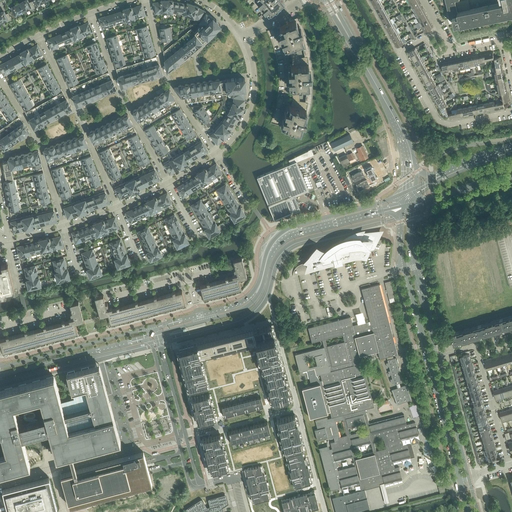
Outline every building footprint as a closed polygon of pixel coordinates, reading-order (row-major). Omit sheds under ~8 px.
[(32,9),(35,8),(31,1),(29,3),(28,0),(26,1),(25,1),(25,0),(20,3),(20,4),(24,12),(29,9),(31,8),(32,9)] [(261,0),(265,5),(267,7),(270,11),(283,0),(261,0)] [(503,0),(504,2),(458,12),(455,1),(458,0),(445,0),(446,2),(450,19),(453,18),(455,26),(460,25),(460,26),(508,16),(511,15),(511,0),(500,0),(501,1),(503,0)] [(183,3),(183,2),(180,1),(178,12),(184,13),(187,3),(183,3)] [(380,1),(373,5),(375,9),(383,5),(380,1)] [(14,7),(12,8),(13,10),(10,12),(14,18),(17,17),(16,15),(18,14),(18,15),(23,13),(24,12),(20,4),(19,4),(19,3),(14,6),(14,7)] [(190,5),(191,4),(187,3),(184,13),(183,15),(188,17),(192,5),(190,5)] [(420,3),(412,7),(415,12),(422,8),(420,3)] [(137,17),(144,14),(141,5),(134,7),(137,17)] [(192,5),(188,17),(194,19),(194,17),(198,6),(195,5),(194,6),(192,5)] [(383,5),(375,9),(378,14),(385,10),(383,5)] [(198,7),(198,6),(194,17),(200,20),(204,11),(198,7)] [(135,19),(138,18),(137,17),(134,7),(132,8),(132,7),(131,7),(127,8),(130,19),(131,21),(135,20),(135,19)] [(123,10),(120,11),(124,21),(126,20),(130,19),(127,8),(123,9),(123,10)] [(418,17),(425,13),(422,8),(415,12),(414,13),(416,18),(418,17)] [(387,9),(385,10),(378,14),(381,19),(388,15),(390,14),(387,9)] [(117,11),(113,12),(117,23),(124,21),(120,11),(117,12),(117,11)] [(8,21),(11,19),(8,13),(5,14),(4,12),(2,13),(2,12),(0,12),(0,22),(0,24),(1,23),(6,21),(5,20),(7,19),(8,21)] [(110,15),(107,15),(110,25),(117,23),(113,12),(109,14),(110,15)] [(200,22),(202,24),(201,24),(201,25),(199,28),(194,32),(196,34),(199,38),(203,42),(207,37),(207,38),(211,35),(211,34),(213,32),(213,33),(213,32),(215,30),(216,29),(219,27),(218,27),(218,26),(220,25),(218,22),(218,21),(216,19),(216,20),(215,19),(213,17),(212,17),(210,15),(206,13),(200,22)] [(425,13),(418,17),(420,21),(428,17),(425,13)] [(107,15),(100,18),(103,27),(110,25),(107,15)] [(388,15),(381,19),(383,24),(391,19),(388,15)] [(420,21),(419,22),(421,27),(430,22),(428,17),(420,21)] [(391,19),(383,24),(386,28),(395,23),(392,19),(391,19)] [(299,29),(298,26),(296,20),(279,26),(281,31),(282,35),(284,39),(285,42),(287,47),(304,41),(302,35),(301,35),(300,32),(302,31),(301,28),(299,29)] [(88,22),(81,25),(85,34),(86,34),(92,31),(88,22)] [(430,22),(421,27),(424,32),(433,27),(430,22)] [(395,23),(386,28),(388,33),(398,28),(395,23)] [(160,29),(160,30),(160,32),(161,32),(161,35),(170,33),(172,32),(171,26),(167,27),(166,24),(160,25),(161,28),(160,28),(160,29)] [(79,37),(79,39),(84,37),(83,37),(86,36),(86,34),(85,34),(81,25),(79,26),(78,25),(74,27),(79,37)] [(148,30),(147,28),(146,26),(135,29),(137,35),(148,31),(148,30)] [(71,29),(70,29),(68,30),(72,40),(75,39),(79,37),(74,27),(70,28),(71,29)] [(398,28),(388,33),(391,38),(398,34),(399,34),(400,33),(398,28)] [(65,31),(61,32),(66,43),(65,43),(66,44),(73,41),(72,40),(68,30),(65,32),(65,31)] [(149,34),(149,33),(148,31),(137,35),(139,40),(150,37),(150,36),(149,34)] [(61,32),(57,34),(58,35),(55,36),(59,45),(65,43),(66,43),(61,32)] [(169,39),(171,38),(170,33),(161,35),(161,36),(161,37),(162,39),(162,40),(163,40),(164,46),(170,41),(169,39)] [(109,43),(108,43),(109,43),(118,41),(120,40),(118,34),(107,38),(108,40),(109,43)] [(202,43),(203,42),(202,42),(203,42),(199,38),(196,34),(191,38),(198,46),(200,44),(200,45),(200,44),(201,45),(203,43),(202,43)] [(398,34),(391,38),(394,42),(401,38),(399,34),(398,34)] [(55,36),(48,39),(52,48),(59,45),(55,36)] [(151,42),(152,42),(152,41),(151,41),(151,39),(151,38),(150,39),(150,37),(139,40),(141,46),(152,42),(151,42)] [(196,47),(198,46),(191,38),(187,42),(194,50),(194,49),(195,50),(197,48),(196,48),(197,48),(196,47)] [(401,38),(394,42),(396,47),(404,43),(401,38)] [(110,46),(110,48),(110,49),(111,49),(120,46),(118,41),(109,43),(109,45),(109,46),(110,46)] [(97,44),(96,44),(95,42),(85,47),(87,52),(98,48),(98,47),(97,47),(97,44)] [(152,42),(141,46),(142,51),(153,48),(153,47),(152,44),(153,44),(152,44),(152,42)] [(193,50),(194,50),(187,42),(182,45),(189,54),(189,53),(189,54),(190,53),(190,54),(192,52),(192,51),(193,50)] [(36,57),(35,57),(36,58),(43,55),(37,44),(31,48),(36,57)] [(111,51),(112,54),(121,51),(121,52),(123,51),(122,45),(120,46),(111,49),(111,51)] [(187,55),(189,54),(182,45),(178,49),(184,57),(185,57),(187,56),(187,55)] [(28,48),(24,50),(29,61),(33,58),(35,57),(36,57),(31,48),(28,49),(28,48)] [(98,48),(87,52),(89,57),(100,53),(100,52),(99,50),(99,49),(98,48)] [(155,52),(154,50),(154,49),(153,48),(142,51),(144,57),(155,53),(155,52)] [(415,48),(408,52),(410,57),(418,52),(415,48)] [(182,59),(183,59),(184,57),(178,49),(173,53),(178,59),(180,61),(181,61),(183,60),(182,59)] [(20,54),(18,55),(23,64),(25,62),(26,63),(29,61),(24,50),(20,53),(20,54)] [(112,54),(113,56),(113,57),(114,59),(113,59),(114,59),(114,60),(123,57),(121,52),(121,51),(112,54)] [(418,52),(410,57),(413,62),(421,57),(418,52)] [(493,62),(493,58),(494,58),(493,52),(484,54),(485,60),(491,58),(492,62),(493,62)] [(102,57),(101,55),(101,54),(101,55),(100,53),(89,57),(92,63),(94,62),(102,58),(102,57)] [(178,63),(180,61),(178,59),(173,53),(168,57),(173,62),(175,65),(176,65),(178,64),(178,63)] [(58,60),(58,61),(59,61),(60,63),(59,63),(60,63),(60,64),(71,59),(68,54),(58,58),(58,60)] [(15,56),(11,57),(12,58),(17,67),(23,64),(18,55),(15,56)] [(421,57),(413,62),(416,66),(423,62),(425,61),(423,56),(421,57)] [(8,60),(5,62),(10,71),(17,67),(12,58),(11,57),(8,59),(8,60)] [(115,62),(114,62),(115,62),(115,64),(115,65),(116,65),(125,63),(123,57),(114,60),(115,62)] [(173,67),(175,65),(173,62),(168,57),(165,60),(166,67),(167,70),(166,70),(167,70),(167,72),(170,69),(171,69),(173,68),(173,67)] [(494,58),(493,58),(493,62),(495,61),(496,67),(502,66),(500,57),(494,58)] [(102,58),(94,62),(96,67),(104,63),(105,63),(104,62),(103,60),(102,58)] [(61,66),(62,68),(62,69),(71,65),(69,60),(71,59),(60,64),(61,65),(60,66),(61,66)] [(5,62),(0,64),(0,67),(4,74),(10,71),(5,62)] [(423,62),(416,66),(418,71),(426,67),(423,62)] [(96,67),(94,68),(96,73),(107,69),(107,68),(106,68),(105,65),(106,65),(105,65),(104,63),(96,67)] [(46,64),(36,69),(39,74),(49,69),(49,68),(48,66),(48,65),(47,66),(46,64)] [(158,64),(153,66),(155,72),(156,76),(158,75),(159,75),(161,75),(161,74),(162,74),(161,74),(162,74),(162,72),(162,71),(161,72),(161,69),(159,64),(158,64)] [(308,64),(291,65),(291,70),(291,73),(291,79),(291,82),(291,87),(309,86),(309,80),(309,77),(311,77),(311,73),(309,73),(309,70),(308,64)] [(64,73),(64,74),(73,70),(71,65),(62,69),(63,71),(64,73)] [(156,76),(155,72),(153,66),(147,67),(149,74),(150,77),(153,77),(156,77),(155,76),(156,76)] [(148,78),(150,77),(149,74),(147,67),(142,69),(145,79),(146,79),(146,80),(148,79),(148,78)] [(426,67),(418,71),(421,76),(429,71),(426,67)] [(49,69),(39,74),(42,79),(52,74),(52,73),(50,71),(51,71),(50,70),(50,71),(49,69)] [(142,80),(145,79),(142,69),(136,71),(139,81),(140,81),(142,81),(142,80),(143,80),(142,80)] [(66,79),(67,79),(75,76),(73,70),(64,74),(65,76),(66,79)] [(431,76),(433,75),(430,70),(429,71),(421,76),(423,80),(431,76)] [(136,82),(137,82),(139,81),(136,71),(130,73),(133,83),(134,83),(137,82),(136,82)] [(131,83),(133,83),(130,73),(124,74),(126,80),(127,84),(128,84),(128,85),(128,84),(128,85),(131,84),(131,83)] [(55,79),(55,78),(54,78),(53,76),(53,75),(53,76),(52,74),(42,79),(45,84),(55,79)] [(125,85),(127,84),(126,80),(124,74),(118,76),(120,80),(120,81),(120,82),(121,84),(121,85),(121,86),(122,86),(123,86),(123,87),(125,86),(125,85)] [(69,84),(68,84),(69,84),(69,85),(78,81),(75,76),(67,79),(67,81),(67,82),(68,82),(69,84)] [(431,76),(423,80),(426,85),(434,81),(431,76)] [(13,88),(13,89),(13,88),(13,89),(23,83),(21,78),(10,84),(11,85),(11,86),(12,86),(13,88)] [(220,80),(221,85),(220,85),(221,90),(222,93),(228,92),(232,92),(232,93),(233,93),(232,95),(244,97),(245,92),(245,89),(245,85),(246,85),(246,82),(245,82),(245,78),(242,78),(241,78),(238,78),(239,78),(238,78),(238,79),(237,79),(237,78),(234,78),(231,79),(231,78),(231,79),(226,79),(226,80),(220,80)] [(56,81),(56,80),(56,81),(55,79),(45,84),(48,90),(49,89),(49,88),(58,84),(57,84),(58,83),(57,83),(56,81)] [(108,86),(110,91),(112,90),(113,90),(115,89),(116,88),(113,82),(112,79),(106,81),(108,86)] [(108,92),(110,91),(108,86),(106,81),(101,83),(105,93),(106,93),(106,94),(108,93),(108,92)] [(434,81),(426,85),(429,90),(436,86),(434,81)] [(16,93),(15,93),(16,94),(16,93),(16,94),(26,88),(23,83),(13,89),(14,90),(14,91),(16,93)] [(103,94),(105,93),(101,83),(95,86),(99,96),(99,95),(100,96),(100,95),(100,96),(102,95),(102,94),(103,94)] [(49,88),(49,89),(52,94),(60,89),(60,88),(59,86),(59,85),(58,86),(58,84),(49,88)] [(178,85),(179,86),(178,86),(174,87),(175,88),(175,89),(177,91),(181,96),(186,96),(184,85),(181,86),(181,85),(178,85)] [(97,97),(97,96),(99,96),(95,86),(90,88),(94,98),(95,98),(97,97)] [(436,86),(429,90),(431,95),(439,90),(436,86)] [(17,95),(17,96),(18,98),(19,98),(19,99),(29,93),(26,88),(16,94),(17,95)] [(92,99),(94,98),(90,88),(84,91),(88,100),(89,100),(89,101),(91,100),(91,99),(92,99)] [(172,93),(170,91),(171,91),(170,91),(169,89),(169,90),(168,89),(168,90),(168,89),(166,91),(164,93),(169,102),(175,98),(172,94),(172,93)] [(439,90),(431,95),(434,99),(442,95),(439,90)] [(86,101),(88,100),(84,91),(78,93),(81,98),(83,103),(83,102),(83,103),(84,103),(86,102),(86,101)] [(160,94),(161,95),(159,96),(164,105),(169,102),(164,93),(163,93),(163,92),(161,94),(160,94)] [(508,92),(502,93),(503,99),(501,99),(502,103),(503,102),(504,102),(509,101),(508,92)] [(20,100),(20,101),(21,103),(22,104),(32,98),(29,93),(19,99),(20,100)] [(74,99),(75,100),(75,101),(76,103),(76,104),(76,103),(77,105),(78,105),(80,104),(81,104),(81,103),(83,103),(81,98),(78,93),(73,95),(74,99)] [(442,95),(434,99),(436,104),(444,100),(442,95)] [(154,99),(159,108),(164,105),(159,96),(157,97),(156,97),(154,98),(154,99)] [(233,103),(244,107),(243,107),(243,106),(245,99),(235,97),(233,103)] [(24,108),(24,109),(34,103),(32,98),(22,104),(22,105),(22,106),(23,106),(24,108)] [(69,104),(69,103),(68,102),(66,98),(61,101),(64,106),(66,111),(68,110),(69,110),(71,109),(71,108),(72,108),(71,106),(70,106),(69,104)] [(149,101),(149,102),(148,102),(154,111),(159,108),(154,99),(152,100),(151,100),(149,101)] [(495,104),(496,110),(505,108),(503,102),(502,103),(501,99),(499,100),(500,103),(495,104)] [(9,104),(8,102),(8,101),(6,100),(0,104),(0,110),(0,111),(10,104),(9,104),(10,104),(9,104)] [(444,100),(436,104),(439,109),(444,106),(447,105),(444,100)] [(64,113),(64,112),(66,111),(64,106),(61,101),(56,104),(61,114),(61,113),(61,114),(62,113),(62,114),(64,113)] [(143,105),(144,105),(143,105),(149,114),(154,111),(148,102),(147,103),(146,103),(144,104),(143,105)] [(233,103),(231,102),(229,107),(241,112),(244,107),(233,103)] [(12,108),(11,106),(10,104),(0,111),(3,116),(13,109),(13,108),(12,108)] [(59,115),(61,114),(56,104),(50,107),(56,116),(56,117),(56,116),(57,117),(59,116),(58,115),(59,115)] [(139,108),(138,108),(144,117),(149,114),(143,105),(141,106),(139,107),(139,108)] [(195,111),(194,112),(195,112),(196,114),(197,115),(198,116),(206,110),(202,106),(200,107),(199,105),(192,106),(195,111)] [(306,119),(304,119),(305,116),(306,110),(289,105),(283,126),(300,131),(302,125),(303,122),(305,123),(306,119)] [(444,106),(439,109),(443,117),(449,114),(450,114),(449,110),(447,111),(444,106)] [(54,118),(56,116),(50,107),(45,110),(50,119),(51,119),(51,120),(53,118),(54,118)] [(229,107),(227,112),(239,117),(241,112),(229,107)] [(133,111),(134,113),(133,113),(134,114),(134,113),(135,115),(135,116),(138,120),(144,117),(138,108),(136,109),(135,109),(133,110),(134,111),(133,111)] [(182,111),(180,109),(181,109),(180,109),(180,108),(170,114),(173,119),(175,118),(183,113),(182,112),(182,111)] [(16,113),(14,111),(15,111),(14,111),(13,109),(3,116),(7,120),(16,114),(16,113)] [(450,114),(449,114),(450,120),(459,118),(458,112),(452,113),(451,109),(449,110),(450,114)] [(45,110),(40,113),(45,122),(46,122),(46,123),(48,121),(48,120),(50,119),(45,110)] [(201,120),(201,121),(201,120),(202,121),(202,120),(204,123),(211,118),(206,110),(198,116),(199,118),(201,120)] [(227,112),(224,117),(235,124),(237,121),(236,120),(237,119),(238,117),(239,117),(227,112)] [(43,124),(43,123),(45,122),(40,113),(35,116),(40,125),(41,125),(43,124)] [(183,113),(175,118),(173,119),(176,124),(178,123),(186,118),(185,116),(183,114),(184,114),(183,113),(183,114),(183,113)] [(124,115),(124,116),(122,117),(127,126),(132,124),(130,119),(130,118),(129,116),(128,116),(128,114),(127,115),(127,114),(127,115),(126,114),(124,115)] [(33,126),(33,127),(34,128),(35,128),(36,128),(38,127),(37,127),(38,127),(38,126),(40,125),(35,116),(30,119),(29,119),(32,124),(31,124),(32,124),(33,126)] [(117,119),(117,120),(121,129),(127,126),(122,117),(120,118),(119,118),(117,119)] [(233,127),(235,124),(224,117),(221,122),(221,121),(221,122),(231,130),(230,129),(232,126),(233,127)] [(178,123),(176,124),(179,129),(181,128),(189,123),(188,121),(186,119),(187,119),(186,118),(178,123)] [(112,122),(111,122),(112,122),(111,122),(116,132),(121,129),(117,120),(115,121),(114,120),(114,121),(114,120),(112,121),(112,122)] [(106,125),(110,134),(116,132),(111,122),(109,123),(108,123),(106,124),(106,125)] [(221,122),(217,126),(227,134),(231,130),(221,122)] [(23,123),(18,126),(24,135),(26,134),(27,134),(29,133),(28,132),(29,132),(29,131),(28,130),(28,129),(27,127),(26,127),(23,123)] [(181,128),(184,133),(192,128),(191,126),(189,124),(190,124),(189,123),(181,128)] [(101,127),(100,127),(105,137),(110,134),(106,125),(104,126),(103,126),(103,125),(102,126),(101,126),(101,127)] [(145,130),(145,131),(147,133),(146,133),(147,133),(148,135),(156,130),(153,125),(145,130)] [(24,136),(24,135),(18,126),(13,130),(19,138),(21,137),(22,137),(24,136)] [(217,126),(214,130),(215,131),(224,139),(227,134),(217,126)] [(96,129),(95,130),(100,139),(105,137),(100,127),(98,128),(95,129),(96,129)] [(156,130),(148,135),(150,137),(149,138),(150,138),(151,140),(161,134),(158,128),(156,130)] [(192,129),(193,128),(192,128),(184,133),(187,138),(195,133),(194,131),(194,130),(194,131),(192,129)] [(17,140),(19,138),(13,130),(8,133),(14,142),(14,141),(15,142),(15,141),(15,142),(17,140)] [(90,135),(91,137),(92,139),(94,142),(100,139),(95,130),(93,131),(92,131),(92,130),(90,132),(89,133),(90,134),(90,135)] [(209,133),(210,135),(217,143),(223,138),(224,139),(215,131),(214,130),(209,133)] [(8,133),(3,136),(9,145),(10,145),(12,144),(12,143),(14,142),(8,133)] [(350,133),(331,142),(335,151),(354,142),(350,133)] [(138,138),(138,137),(137,135),(136,134),(126,139),(129,145),(131,144),(130,144),(139,139),(138,138)] [(151,140),(153,142),(152,142),(153,143),(154,144),(162,139),(162,140),(164,139),(161,134),(151,140)] [(80,136),(78,137),(80,142),(82,147),(87,145),(86,141),(86,140),(86,139),(85,139),(85,137),(85,136),(84,137),(84,135),(83,135),(80,135),(80,136)] [(8,147),(7,146),(9,145),(3,136),(0,138),(0,141),(1,144),(2,146),(4,149),(5,148),(5,149),(5,148),(5,149),(7,147),(8,147)] [(73,139),(72,139),(76,149),(82,147),(80,142),(78,137),(76,138),(75,138),(75,137),(73,138),(73,139)] [(67,141),(70,151),(76,149),(72,139),(70,140),(69,139),(67,140),(67,141)] [(140,142),(139,140),(140,140),(139,140),(139,139),(130,144),(131,144),(133,149),(141,145),(141,143),(141,142),(140,142)] [(154,144),(154,145),(156,147),(155,147),(156,148),(157,149),(165,144),(162,140),(162,139),(154,144)] [(197,145),(202,153),(207,150),(201,140),(196,143),(197,145)] [(61,143),(65,153),(70,151),(67,141),(65,142),(64,142),(64,141),(62,142),(62,143),(61,143)] [(56,145),(55,145),(59,155),(65,153),(61,143),(59,144),(58,144),(58,143),(56,144),(56,145)] [(157,150),(158,152),(159,153),(159,152),(160,154),(170,148),(166,143),(165,144),(157,149),(157,150)] [(193,147),(192,147),(198,157),(201,155),(200,154),(202,153),(197,145),(196,143),(192,146),(193,147)] [(50,147),(53,157),(59,155),(55,145),(53,146),(53,145),(50,146),(50,147)] [(142,145),(141,145),(133,149),(131,149),(134,155),(135,154),(144,150),(143,148),(143,147),(143,148),(142,145)] [(357,148),(359,152),(356,153),(360,161),(368,157),(362,145),(357,148)] [(198,157),(192,147),(193,147),(192,146),(187,149),(188,150),(193,159),(195,158),(195,159),(198,157)] [(47,147),(45,148),(45,149),(44,149),(44,151),(44,152),(45,152),(45,154),(46,154),(47,159),(53,157),(50,147),(48,148),(47,148),(47,147)] [(101,155),(101,156),(102,157),(112,152),(110,147),(104,150),(102,151),(99,152),(100,152),(99,153),(100,153),(101,155)] [(145,153),(144,151),(144,150),(135,154),(138,159),(146,155),(146,153),(145,153)] [(189,162),(189,161),(193,159),(188,150),(183,153),(189,163),(189,162)] [(34,152),(32,153),(35,163),(41,161),(39,156),(40,156),(39,156),(39,153),(38,151),(37,151),(35,151),(35,152),(34,152)] [(182,151),(177,154),(184,165),(189,163),(183,153),(182,151)] [(29,153),(28,153),(26,154),(29,164),(35,163),(32,153),(32,152),(31,153),(31,152),(29,153)] [(103,160),(103,161),(104,162),(113,158),(115,158),(112,152),(102,157),(102,158),(103,160)] [(21,155),(20,155),(23,166),(29,164),(26,154),(24,155),(24,154),(23,154),(21,155)] [(177,154),(173,157),(174,159),(180,168),(184,165),(177,154)] [(15,157),(17,167),(23,166),(20,155),(18,156),(18,155),(15,156),(15,157)] [(147,156),(147,155),(146,155),(138,159),(136,160),(139,165),(149,160),(148,158),(147,156)] [(91,157),(91,156),(90,156),(82,159),(83,164),(84,164),(93,161),(92,159),(91,157)] [(9,157),(10,158),(9,158),(8,158),(9,162),(10,162),(10,164),(11,164),(12,169),(17,167),(15,157),(12,158),(12,157),(9,157)] [(105,163),(106,165),(106,166),(107,168),(115,163),(113,158),(104,162),(105,163),(104,163),(105,163)] [(170,161),(169,162),(175,170),(179,168),(180,168),(174,159),(170,161)] [(164,163),(165,164),(170,173),(175,170),(169,162),(170,161),(169,160),(164,163)] [(3,163),(4,167),(2,167),(3,170),(11,169),(12,169),(11,164),(10,164),(10,162),(9,162),(7,162),(6,162),(6,161),(4,162),(4,163),(3,163)] [(94,165),(94,164),(93,162),(93,161),(93,162),(93,161),(84,164),(83,164),(82,165),(84,170),(94,167),(94,165)] [(300,209),(298,203),(299,203),(298,200),(297,201),(295,195),(308,190),(296,161),(257,177),(274,219),(300,209)] [(108,170),(108,171),(109,173),(118,169),(120,168),(117,162),(115,163),(107,168),(108,170)] [(216,176),(217,177),(222,174),(221,172),(222,171),(220,168),(219,168),(216,163),(210,167),(216,176)] [(52,170),(52,171),(53,173),(54,175),(63,172),(65,171),(63,166),(52,170)] [(377,178),(371,166),(365,169),(371,180),(377,178)] [(94,167),(84,170),(86,176),(96,172),(96,170),(95,167),(94,167)] [(212,179),(212,178),(216,176),(210,167),(206,169),(205,168),(205,169),(212,179)] [(118,169),(109,173),(109,174),(110,173),(111,176),(110,176),(111,176),(112,178),(120,174),(118,169)] [(203,171),(201,172),(207,182),(212,179),(205,169),(202,170),(203,171)] [(155,170),(150,172),(154,181),(159,179),(155,170)] [(362,171),(352,176),(354,181),(365,176),(362,171)] [(43,172),(32,175),(33,181),(44,178),(44,176),(43,173),(43,172)] [(54,175),(54,176),(55,178),(55,179),(56,180),(65,177),(63,172),(54,175)] [(98,175),(97,173),(97,172),(96,172),(86,176),(87,181),(98,177),(98,175)] [(145,174),(150,184),(153,183),(152,182),(154,181),(150,172),(145,174)] [(202,184),(203,186),(208,183),(207,182),(201,172),(199,173),(199,172),(196,174),(202,184)] [(145,174),(144,173),(139,175),(140,177),(144,186),(146,185),(147,186),(150,184),(145,174)] [(196,175),(192,178),(198,187),(202,184),(196,174),(196,175)] [(56,180),(56,181),(57,184),(58,186),(69,182),(67,176),(65,177),(56,180)] [(98,177),(87,181),(89,187),(100,183),(100,181),(100,180),(99,180),(99,178),(98,178),(98,177)] [(135,179),(134,177),(129,180),(135,191),(137,190),(137,191),(140,189),(135,179)] [(135,179),(140,189),(140,188),(144,186),(140,177),(135,179)] [(44,179),(45,179),(45,178),(44,178),(33,181),(34,187),(36,186),(46,184),(45,182),(45,181),(44,179)] [(193,190),(194,191),(199,188),(198,187),(192,178),(190,179),(190,178),(187,180),(193,190)] [(129,180),(124,182),(125,184),(130,194),(133,192),(135,191),(129,180)] [(185,182),(183,183),(188,193),(189,192),(193,190),(187,180),(184,182),(185,182)] [(366,180),(356,185),(359,190),(369,186),(366,180)] [(58,187),(59,189),(60,191),(69,188),(71,188),(69,182),(58,186),(58,187)] [(183,183),(177,187),(180,192),(182,196),(182,195),(184,198),(189,194),(189,192),(188,193),(183,183)] [(115,187),(115,189),(120,198),(125,195),(121,186),(120,184),(115,187)] [(125,184),(121,186),(125,195),(129,193),(130,193),(130,194),(125,184)] [(225,184),(215,190),(218,195),(228,188),(225,184)] [(15,185),(5,187),(6,190),(5,190),(6,192),(6,193),(18,191),(17,185),(15,185)] [(60,192),(61,194),(61,195),(62,197),(71,194),(69,188),(60,191),(60,192)] [(222,198),(231,192),(230,190),(229,190),(228,188),(218,195),(221,199),(222,198)] [(105,191),(99,193),(104,204),(109,202),(105,191)] [(232,195),(233,195),(231,192),(222,198),(221,199),(223,204),(225,203),(234,197),(232,195)] [(99,193),(94,195),(99,207),(102,206),(102,205),(104,204),(99,193)] [(167,193),(161,195),(166,205),(165,205),(166,207),(172,204),(171,201),(172,201),(170,198),(169,198),(167,193)] [(49,198),(49,195),(48,195),(39,197),(37,197),(39,203),(50,200),(49,198)] [(94,195),(89,197),(93,208),(95,207),(96,208),(99,207),(94,195)] [(156,197),(161,209),(162,209),(166,207),(165,205),(166,205),(161,195),(156,197)] [(93,208),(89,197),(84,199),(84,198),(89,211),(89,210),(93,208)] [(153,198),(153,199),(151,200),(156,210),(157,212),(162,209),(161,209),(156,197),(153,198)] [(234,197),(225,203),(227,207),(237,201),(235,199),(234,197)] [(84,198),(79,200),(83,212),(85,211),(85,212),(89,211),(84,198)] [(203,204),(200,199),(191,205),(194,209),(203,204)] [(81,212),(83,212),(79,200),(74,202),(78,214),(82,213),(81,212)] [(149,200),(146,201),(152,214),(157,212),(156,210),(151,200),(149,201),(149,200)] [(146,202),(146,203),(141,205),(147,216),(151,214),(152,214),(146,201),(146,202)] [(239,206),(238,204),(237,201),(227,207),(230,211),(239,206)] [(18,202),(9,204),(9,206),(8,207),(9,209),(10,209),(10,210),(19,208),(21,208),(20,202),(18,202)] [(74,202),(69,204),(73,215),(78,214),(78,215),(78,214),(74,202)] [(194,209),(195,211),(196,214),(206,208),(207,207),(204,203),(203,204),(194,209)] [(69,204),(64,206),(68,217),(73,215),(69,204)] [(136,206),(141,217),(142,218),(147,216),(141,205),(139,206),(139,205),(136,206)] [(133,208),(134,208),(132,209),(136,219),(141,217),(136,206),(133,208)] [(228,212),(229,213),(228,214),(231,218),(243,210),(241,207),(240,207),(239,206),(230,211),(228,212)] [(206,208),(196,214),(198,216),(199,218),(208,213),(206,208)] [(48,211),(51,222),(56,221),(53,209),(48,211)] [(128,218),(130,221),(131,223),(137,221),(136,219),(132,209),(126,212),(128,218)] [(245,216),(244,214),(245,214),(244,213),(245,213),(243,210),(231,218),(233,221),(234,221),(235,222),(239,219),(239,220),(242,218),(245,216)] [(49,223),(51,222),(48,211),(43,212),(46,224),(49,224),(49,223)] [(43,212),(37,213),(40,225),(42,224),(43,225),(46,224),(43,212)] [(35,226),(40,225),(37,213),(32,214),(35,227),(35,226),(36,226),(35,226)] [(199,218),(201,220),(200,220),(202,223),(211,217),(208,213),(199,218)] [(32,214),(27,215),(30,227),(32,227),(32,228),(35,227),(32,214)] [(174,214),(165,219),(167,223),(176,219),(174,214)] [(27,215),(22,217),(25,230),(28,229),(28,228),(30,227),(27,215)] [(211,217),(202,223),(203,225),(204,225),(205,227),(213,221),(214,222),(215,221),(212,216),(211,217)] [(21,217),(16,218),(19,230),(24,229),(25,230),(22,217),(21,217)] [(115,217),(109,219),(112,229),(113,229),(118,227),(118,226),(119,226),(117,222),(115,217)] [(16,218),(11,220),(11,221),(14,231),(19,230),(16,218)] [(108,232),(113,231),(113,229),(112,229),(109,219),(104,221),(104,220),(103,220),(108,233),(108,232)] [(167,223),(165,224),(168,229),(179,223),(178,221),(177,221),(176,219),(167,223)] [(98,222),(102,233),(103,235),(108,233),(103,220),(98,222)] [(205,229),(207,232),(217,226),(217,225),(215,222),(214,223),(214,222),(213,221),(205,227),(206,228),(205,228),(205,229)] [(98,222),(93,224),(97,235),(102,233),(98,222)] [(180,226),(179,223),(168,229),(170,233),(172,233),(181,228),(180,226)] [(93,225),(88,226),(93,238),(98,236),(97,235),(93,224),(93,225)] [(219,225),(217,225),(217,226),(207,232),(209,235),(210,235),(211,237),(214,235),(217,234),(217,233),(221,230),(220,229),(221,228),(219,225)] [(93,238),(88,226),(86,227),(86,226),(83,227),(88,240),(93,238)] [(78,230),(82,240),(82,242),(88,240),(83,227),(80,228),(80,229),(78,230)] [(150,232),(147,227),(138,231),(140,236),(150,232)] [(181,228),(172,233),(174,237),(183,233),(181,228)] [(74,238),(75,242),(76,242),(82,240),(78,230),(72,232),(74,238)] [(150,232),(140,236),(141,238),(142,241),(152,236),(152,237),(154,236),(151,231),(150,232)] [(365,234),(362,235),(363,232),(360,232),(358,233),(357,233),(355,234),(353,234),(351,235),(349,236),(347,237),(345,238),(343,240),(340,241),(338,242),(337,242),(336,243),(333,244),(331,246),(330,246),(329,247),(328,248),(327,249),(325,251),(324,251),(322,251),(321,250),(320,250),(319,249),(318,249),(316,248),(306,260),(309,261),(308,262),(307,268),(320,264),(335,260),(335,262),(341,261),(340,259),(353,255),(355,255),(356,255),(358,255),(359,255),(361,255),(362,255),(364,255),(365,256),(367,256),(369,250),(373,249),(375,245),(377,240),(377,238),(379,234),(379,235),(380,233),(379,232),(378,232),(375,232),(373,232),(371,233),(369,233),(367,233),(365,234)] [(174,239),(175,243),(186,237),(185,234),(184,234),(183,233),(174,237),(174,239)] [(63,245),(64,245),(63,241),(62,242),(61,236),(54,237),(57,248),(63,246),(63,245)] [(152,236),(142,241),(143,244),(144,243),(145,245),(154,241),(152,237),(152,236)] [(49,238),(52,249),(52,251),(58,249),(57,248),(54,237),(50,238),(49,238),(49,237),(49,238)] [(175,243),(174,243),(175,247),(176,247),(177,248),(182,246),(182,247),(185,245),(188,243),(187,242),(188,241),(186,237),(175,243)] [(42,240),(42,239),(38,240),(41,252),(42,252),(47,251),(44,240),(42,240)] [(120,239),(109,243),(110,248),(122,244),(120,239)] [(36,253),(36,255),(42,253),(42,252),(41,252),(38,240),(38,241),(33,242),(36,253)] [(154,241),(145,245),(147,250),(156,246),(158,245),(156,240),(154,241)] [(31,242),(28,243),(31,254),(31,256),(36,255),(36,253),(33,242),(31,243),(31,242)] [(122,244),(110,248),(112,253),(124,249),(123,246),(122,246),(122,244)] [(23,245),(18,246),(21,259),(26,257),(26,255),(23,245)] [(148,251),(147,252),(148,255),(160,250),(158,247),(157,247),(156,246),(147,250),(148,251)] [(94,248),(82,253),(84,258),(94,254),(96,254),(94,248)] [(124,252),(125,251),(124,249),(112,253),(114,258),(116,257),(125,254),(124,252)] [(160,250),(148,255),(150,259),(151,259),(152,260),(155,259),(159,258),(158,257),(163,255),(162,254),(163,253),(161,249),(160,250)] [(84,258),(85,260),(84,260),(85,262),(96,259),(94,254),(84,258)] [(116,257),(116,258),(115,259),(116,263),(128,258),(127,255),(126,255),(125,254),(116,257)] [(242,257),(233,260),(235,268),(234,268),(234,269),(234,271),(236,271),(237,274),(238,274),(239,278),(247,277),(242,257)] [(129,264),(128,263),(129,263),(129,262),(128,258),(116,263),(115,263),(116,267),(117,267),(118,269),(123,267),(126,266),(129,264)] [(96,259),(85,262),(86,265),(87,265),(88,267),(97,264),(96,259)] [(0,297),(6,296),(5,292),(8,292),(15,290),(8,263),(1,265),(2,268),(0,268),(0,297)] [(97,264),(88,267),(88,269),(87,269),(88,269),(87,269),(88,273),(100,268),(99,265),(98,265),(97,264)] [(36,265),(25,268),(26,273),(36,271),(38,270),(36,265)] [(56,271),(56,272),(55,273),(56,277),(68,274),(68,270),(67,270),(66,270),(66,268),(56,271)] [(103,274),(102,272),(103,272),(102,268),(100,268),(88,273),(90,276),(90,277),(91,276),(92,278),(95,277),(98,276),(103,274)] [(69,277),(68,274),(56,277),(57,281),(58,280),(59,282),(69,280),(68,278),(69,278),(69,277)] [(225,279),(218,281),(222,293),(223,297),(227,296),(226,292),(241,288),(238,279),(239,278),(238,274),(237,274),(232,275),(232,277),(228,278),(228,277),(227,277),(225,277),(225,279)] [(27,280),(28,284),(40,281),(39,277),(38,277),(37,275),(27,278),(28,280),(27,280)] [(28,284),(29,287),(29,288),(30,288),(30,289),(40,287),(40,285),(41,285),(40,281),(28,284)] [(207,297),(222,293),(218,281),(209,283),(209,282),(208,282),(206,282),(207,284),(200,286),(204,302),(208,301),(207,297)] [(390,281),(385,282),(389,299),(394,297),(390,281)] [(365,324),(361,324),(359,325),(359,328),(354,330),(350,316),(308,327),(312,342),(322,340),(324,347),(295,354),(299,372),(307,370),(314,368),(316,375),(320,374),(322,383),(321,383),(322,388),(324,387),(328,404),(327,405),(328,409),(329,409),(330,412),(331,418),(327,419),(327,417),(315,420),(316,424),(317,429),(314,430),(317,440),(328,437),(330,437),(330,438),(334,437),(335,441),(330,443),(332,448),(329,449),(320,451),(330,490),(339,488),(338,481),(340,480),(342,486),(348,485),(348,486),(351,485),(351,484),(356,482),(356,483),(359,483),(361,490),(332,498),(335,511),(351,511),(369,507),(367,498),(364,485),(384,480),(385,485),(402,480),(399,467),(394,468),(393,462),(414,457),(411,443),(407,444),(403,445),(401,440),(419,435),(415,422),(406,424),(404,414),(369,423),(365,409),(374,407),(373,403),(361,356),(378,351),(380,359),(397,354),(379,284),(370,286),(369,283),(361,286),(371,325),(365,327),(365,324)] [(172,292),(172,293),(163,295),(167,308),(181,304),(183,308),(186,307),(182,290),(175,292),(175,291),(173,291),(172,291),(172,292)] [(107,309),(106,306),(108,305),(107,303),(106,303),(105,303),(103,295),(95,297),(100,316),(107,314),(106,310),(106,309),(106,310),(107,309)] [(154,298),(145,300),(148,313),(163,309),(164,313),(168,312),(167,308),(163,295),(157,297),(156,296),(154,296),(154,297),(154,298)] [(135,302),(135,303),(126,305),(129,318),(144,314),(145,318),(149,317),(148,313),(145,300),(138,302),(137,301),(136,301),(135,301),(135,302)] [(83,320),(78,301),(70,304),(72,312),(71,312),(70,313),(71,315),(73,315),(73,318),(74,318),(75,318),(76,322),(83,320)] [(112,307),(107,309),(106,310),(106,309),(106,310),(107,314),(108,314),(110,323),(126,319),(127,323),(131,322),(129,318),(126,305),(119,307),(119,306),(117,306),(116,306),(116,307),(117,308),(112,309),(112,307)] [(511,315),(451,333),(454,344),(501,330),(502,332),(508,331),(507,328),(511,326),(511,315)] [(62,323),(55,325),(59,337),(60,341),(63,340),(62,336),(78,332),(75,323),(76,322),(75,318),(74,318),(73,318),(69,319),(69,321),(65,322),(65,321),(64,321),(64,320),(63,320),(62,321),(62,323)] [(271,324),(178,348),(181,360),(183,365),(190,391),(191,397),(193,406),(195,411),(195,414),(198,422),(205,421),(206,420),(207,420),(210,419),(215,418),(220,416),(224,416),(224,415),(227,415),(229,414),(231,414),(232,413),(238,412),(240,411),(242,411),(244,410),(249,409),(251,409),(253,408),(255,408),(260,406),(262,406),(263,405),(268,404),(269,404),(272,403),(277,402),(278,401),(290,398),(289,391),(288,388),(286,383),(286,382),(284,375),(284,374),(284,373),(282,373),(281,368),(280,367),(280,366),(282,366),(280,357),(279,355),(279,354),(278,352),(278,349),(277,346),(276,341),(273,333),(271,324)] [(45,325),(43,326),(44,328),(36,330),(40,342),(41,346),(45,345),(44,341),(59,337),(55,325),(46,327),(46,326),(45,326),(45,325)] [(25,346),(40,342),(36,330),(27,332),(27,331),(26,330),(24,331),(25,333),(18,335),(21,347),(22,351),(26,350),(25,346)] [(8,335),(6,336),(6,338),(0,339),(0,341),(4,356),(8,355),(6,351),(21,347),(18,335),(9,337),(9,336),(8,336),(8,335)] [(392,379),(390,379),(391,383),(393,382),(394,384),(396,384),(397,388),(400,386),(399,383),(402,382),(402,379),(403,379),(401,375),(401,376),(399,371),(400,371),(399,367),(398,368),(397,363),(398,363),(397,359),(396,359),(396,357),(387,360),(388,362),(386,363),(387,367),(389,366),(390,370),(388,371),(389,375),(391,374),(392,379)] [(0,473),(29,465),(24,444),(51,437),(54,447),(56,458),(70,455),(73,454),(120,441),(114,420),(108,398),(108,397),(108,396),(107,394),(106,390),(104,383),(103,377),(102,376),(101,371),(101,370),(99,364),(92,366),(86,367),(80,369),(79,369),(73,371),(67,372),(67,373),(69,378),(69,379),(70,385),(73,394),(74,397),(60,400),(54,376),(0,390),(0,473)] [(316,375),(314,368),(307,370),(309,377),(311,385),(302,388),(310,417),(330,412),(329,409),(328,409),(327,405),(328,404),(324,387),(322,388),(321,383),(322,383),(321,379),(319,380),(316,375)] [(478,383),(469,386),(467,386),(469,391),(471,390),(480,388),(478,383)] [(397,388),(391,390),(394,398),(397,405),(412,399),(406,384),(400,386),(397,388)] [(209,437),(202,439),(204,447),(205,450),(206,455),(208,464),(209,465),(211,472),(222,469),(222,471),(223,473),(223,474),(232,472),(244,469),(247,480),(248,485),(249,487),(252,499),(253,502),(271,497),(272,497),(275,496),(275,499),(281,497),(281,498),(284,511),(303,511),(319,508),(318,504),(317,501),(316,497),(314,490),(314,487),(311,479),(310,472),(309,470),(306,457),(305,456),(305,455),(303,456),(302,448),(303,448),(299,431),(298,426),(296,421),(295,415),(281,418),(277,419),(274,420),(272,421),(267,422),(266,422),(265,422),(259,424),(257,424),(255,425),(254,425),(248,427),(246,427),(244,428),(243,428),(237,430),(235,430),(233,431),(231,431),(228,432),(225,433),(222,433),(220,434),(214,435),(211,436),(210,437),(209,437)] [(144,457),(143,453),(138,454),(133,455),(123,457),(78,470),(74,471),(64,474),(61,474),(63,480),(70,506),(146,486),(152,484),(149,475),(148,473),(146,463),(144,457)] [(15,486),(2,489),(5,500),(5,501),(7,509),(8,511),(44,511),(57,509),(49,477),(18,485),(17,485),(17,484),(15,484),(15,485),(15,486)] [(221,511),(220,509),(227,505),(224,496),(224,495),(223,495),(209,499),(208,499),(208,500),(210,508),(208,509),(202,500),(202,499),(201,499),(200,499),(188,507),(188,508),(188,509),(189,511),(221,511)]
